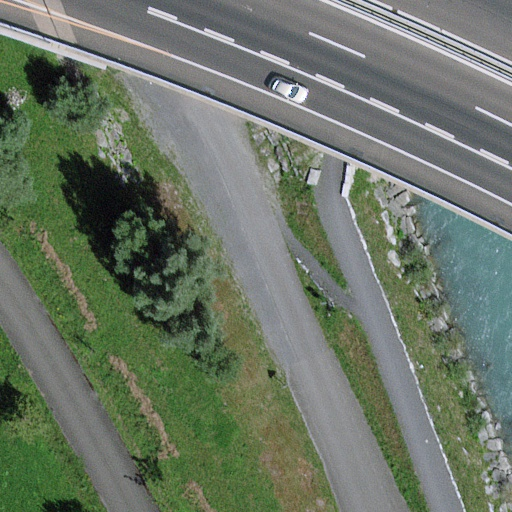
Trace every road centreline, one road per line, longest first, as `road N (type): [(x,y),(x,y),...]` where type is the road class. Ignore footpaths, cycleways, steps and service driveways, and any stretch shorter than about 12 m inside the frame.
road 1 (track): [(151,0),(270,246),(371,511)]
road 2 (track): [(456,511),(380,306),(247,0)]
road 3 (motorway): [(203,0),(413,141),(511,188)]
road 4 (motorway): [(222,0),(511,126)]
